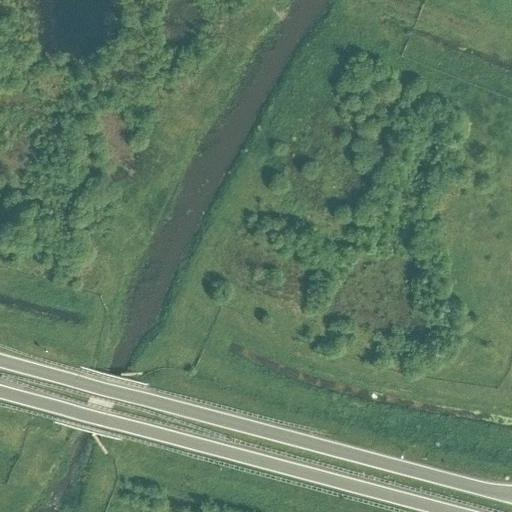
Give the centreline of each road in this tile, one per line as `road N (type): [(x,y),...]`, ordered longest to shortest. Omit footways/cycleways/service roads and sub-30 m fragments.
road 1 (trunk): [(511,496),(0,361)]
road 2 (trunk): [(0,393),(451,511)]
